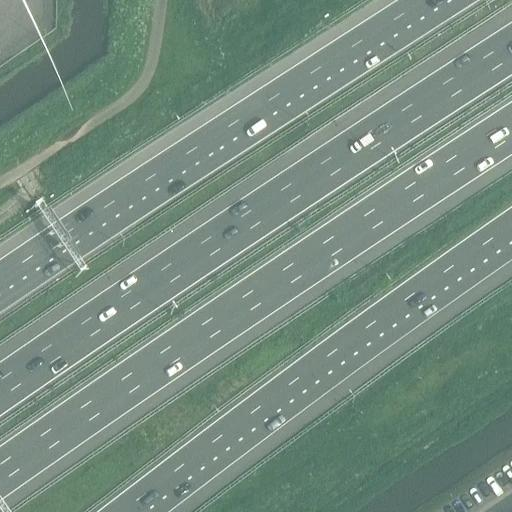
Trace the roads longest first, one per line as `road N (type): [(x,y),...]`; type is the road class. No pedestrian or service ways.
road 1 (motorway): [(0,475),(511,128)]
road 2 (motorway): [(511,50),(0,391)]
road 3 (motorway): [(437,0),(0,287)]
road 4 (motorway): [(121,511),(511,224)]
road 5 (track): [(0,185),(139,87),(159,0)]
